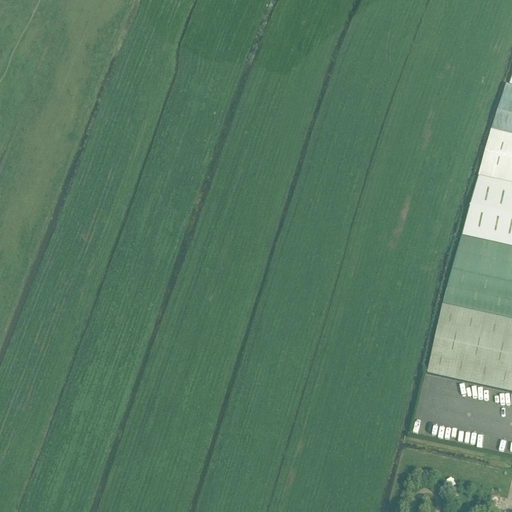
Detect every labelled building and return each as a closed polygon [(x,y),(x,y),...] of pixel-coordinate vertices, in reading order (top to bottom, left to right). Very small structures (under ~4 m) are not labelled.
[(491,130),(511,135),(511,88),(506,86),(491,130)] [(479,177),(511,184),(511,136),(491,131),(479,177)] [(462,236),(511,246),(511,184),(479,178),(462,236)] [(443,305),(511,320),(511,248),(462,238),(443,305)] [(427,374),(511,392),(511,320),(442,305),(427,374)]
